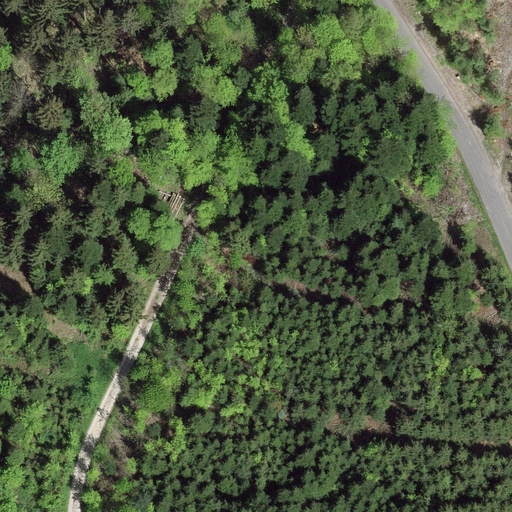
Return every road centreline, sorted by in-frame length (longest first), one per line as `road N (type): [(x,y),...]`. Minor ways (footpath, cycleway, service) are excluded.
road 1 (track): [(296,0),(79,469),(79,511)]
road 2 (unclassified): [(511,246),(450,112),(378,0)]
